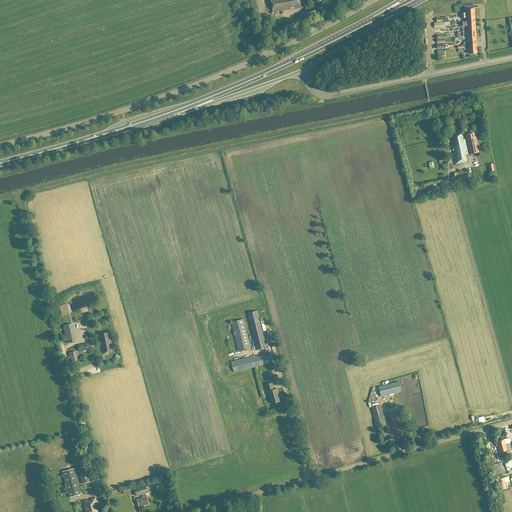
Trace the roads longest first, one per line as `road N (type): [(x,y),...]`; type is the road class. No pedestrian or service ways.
road 1 (unclassified): [(0,146),(167,96),(374,0)]
road 2 (unclassified): [(190,511),(511,421)]
road 3 (track): [(17,193),(107,511)]
road 4 (unclassified): [(303,71),(316,93),(333,95),(511,57)]
road 5 (unclassified): [(511,403),(452,187)]
road 6 (trunk): [(173,112),(360,28)]
road 7 (trunk): [(0,163),(173,112)]
road 8 (trunk): [(173,112),(303,71)]
road 9 (trunk): [(303,71),(415,0)]
